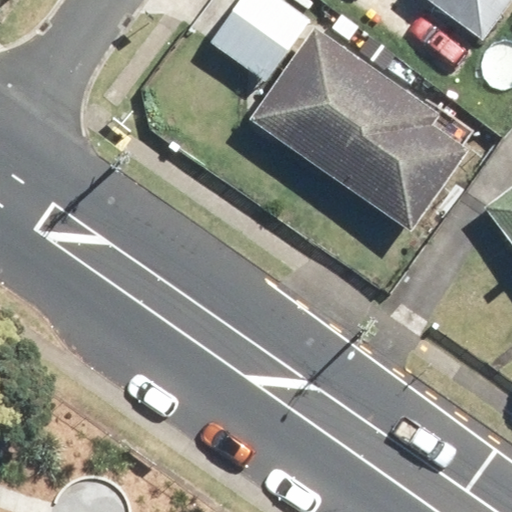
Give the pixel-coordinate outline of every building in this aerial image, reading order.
[(279,0),(243,0),(210,41),(261,82),(309,24),(279,0)] [(442,0),(487,31),(508,0),(442,0)] [(511,108),(511,73),(472,46),(449,80),(506,118),(511,108)] [(303,52),(256,127),(414,227),(462,151),(303,52)] [(511,198),(494,212),(511,236),(511,198)]
